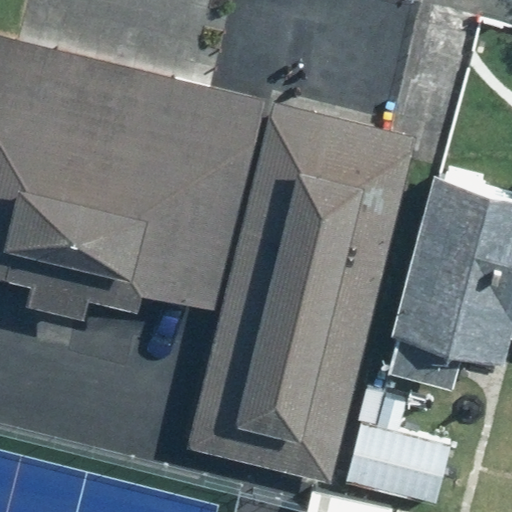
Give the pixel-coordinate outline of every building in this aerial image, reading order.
[(0,261),(28,269),(23,288),(82,302),(86,284),(133,296),(138,277),(210,295),(261,87),(0,23),(0,261)] [(411,122),(272,89),(190,431),(329,465),(411,122)] [(511,179),(432,159),(392,319),(401,321),(391,363),(448,376),(457,338),(502,348),(508,327),(511,328),(511,179)] [(448,433),(360,414),(348,471),(436,490),(448,433)] [(388,511),(391,502),(310,485),(304,511),(388,511)]
